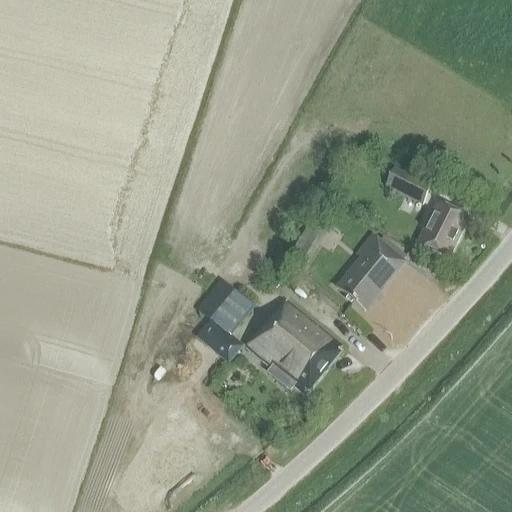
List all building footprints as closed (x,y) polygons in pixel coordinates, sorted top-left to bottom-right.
[(423,207),(433,188),(395,168),(385,187),(423,207)] [(447,259),(467,220),(437,205),(417,244),(447,259)] [(308,265),(330,230),(312,218),(291,255),(308,265)] [(364,313),(384,289),(404,265),(373,239),(358,257),(362,260),(338,289),(354,303),(353,304),(364,313)] [(290,274),(283,282),(293,290),(299,282),(290,274)] [(211,321),(227,334),(252,304),(237,291),(211,321)] [(290,392),(292,390),(304,400),(333,364),(330,361),(339,348),(283,303),(244,351),(269,371),(267,373),(290,392)] [(199,337),(229,362),(242,347),(227,334),(211,321),(199,337)]
